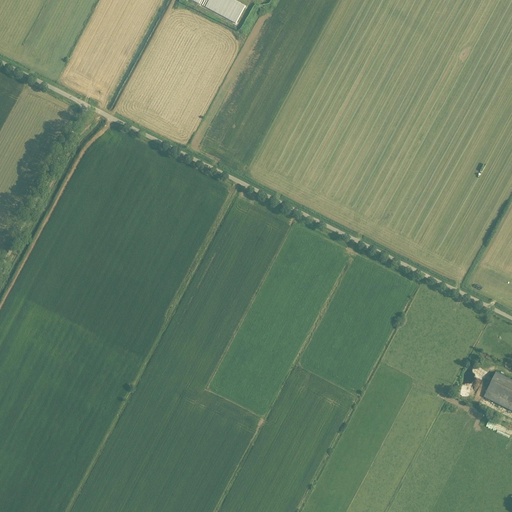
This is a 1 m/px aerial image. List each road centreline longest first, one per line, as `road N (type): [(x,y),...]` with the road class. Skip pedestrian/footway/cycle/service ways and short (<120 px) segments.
road 1 (unclassified): [(511,319),(85,105)]
road 2 (unclassified): [(0,271),(85,105)]
